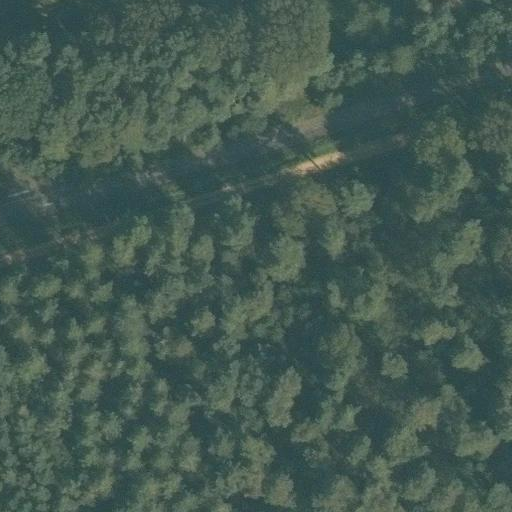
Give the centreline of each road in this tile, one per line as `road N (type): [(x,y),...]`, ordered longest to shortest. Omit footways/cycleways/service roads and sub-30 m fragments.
road 1 (track): [(0,263),(511,105)]
road 2 (track): [(0,302),(16,362),(88,511)]
